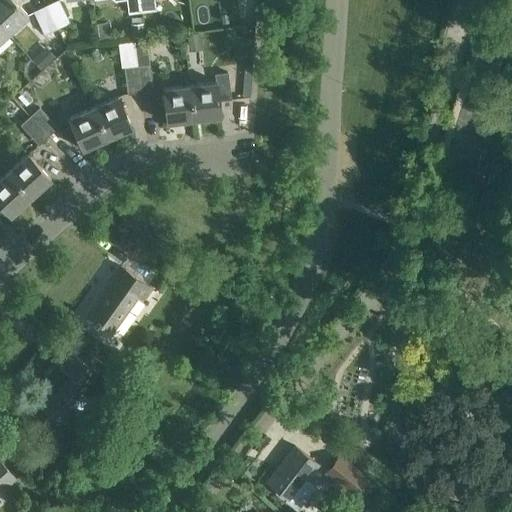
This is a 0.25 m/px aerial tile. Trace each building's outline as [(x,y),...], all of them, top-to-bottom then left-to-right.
[(0,0),(0,24),(6,32),(27,12),(14,0),(0,0)] [(51,0),(44,3),(55,26),(67,20),(57,0),(51,0)] [(138,0),(125,0),(127,11),(140,9),(138,0)] [(138,0),(140,9),(154,7),(152,0),(138,0)] [(43,32),(55,26),(44,3),(32,9),(43,32)] [(135,63),(139,91),(151,89),(148,62),(135,63)] [(126,92),(139,91),(135,63),(123,65),(126,92)] [(187,84),(192,117),(218,114),(216,99),(229,97),(225,70),(213,71),(214,81),(187,84)] [(165,120),(192,117),(187,84),(161,87),(165,120)] [(90,105),(104,136),(129,125),(115,93),(90,105)] [(80,147),(104,136),(90,105),(66,116),(80,147)] [(28,114),(46,134),(56,126),(37,106),(28,114)] [(37,143),(46,134),(28,114),(19,122),(37,143)] [(6,169),(28,194),(48,177),(25,152),(6,169)] [(0,202),(9,212),(28,194),(6,169),(0,174),(0,202)] [(135,295),(141,300),(150,287),(120,266),(86,314),(110,330),(135,295)] [(26,398),(59,421),(96,370),(63,347),(55,357),(72,370),(55,394),(37,382),(26,398)] [(285,498),(297,508),(315,485),(305,477),(317,463),(294,445),(267,481),(286,496),(285,498)] [(0,486),(2,489),(14,478),(0,462),(0,486)] [(342,465),(335,475),(355,491),(361,480),(342,465)]
